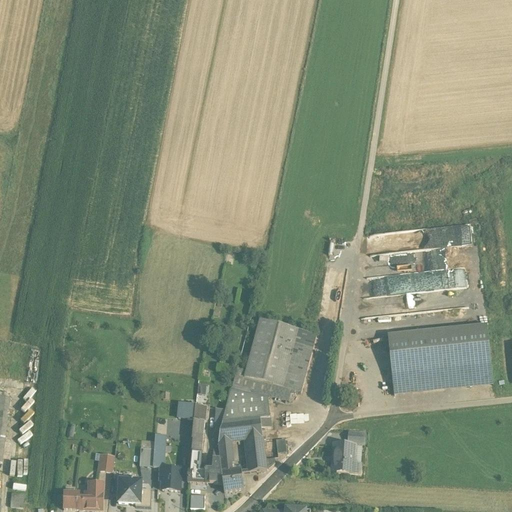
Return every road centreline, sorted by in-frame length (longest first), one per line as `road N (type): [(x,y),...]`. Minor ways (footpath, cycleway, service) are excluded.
road 1 (track): [(396,0),(333,422)]
road 2 (track): [(511,403),(333,422)]
road 3 (residential): [(333,422),(241,511)]
